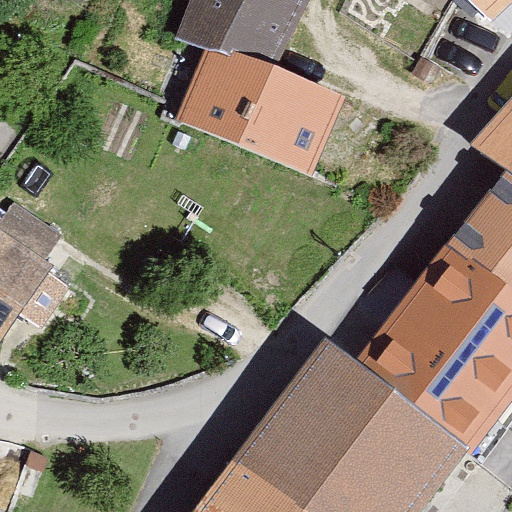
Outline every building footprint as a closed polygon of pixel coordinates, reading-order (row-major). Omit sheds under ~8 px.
[(308,0),(189,0),(176,28),(221,49),(184,125),(308,185),(351,98),(278,63),(308,0)] [(511,1),(511,0),(467,0),(492,22),(511,1)] [(511,101),(477,143),(508,168),(385,314),(489,400),(511,372),(511,101)] [(0,343),(50,260),(0,230),(0,343)] [(419,511),(469,445),(320,336),(190,511),(419,511)]
